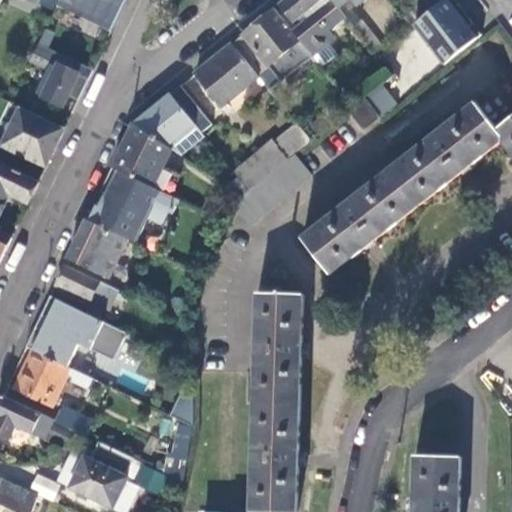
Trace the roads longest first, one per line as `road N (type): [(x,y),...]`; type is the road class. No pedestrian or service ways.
road 1 (residential): [(511,312),(385,407),(360,511)]
road 2 (residential): [(0,335),(113,100)]
road 3 (residential): [(113,100),(237,0)]
road 4 (unknown): [(511,193),(405,289)]
